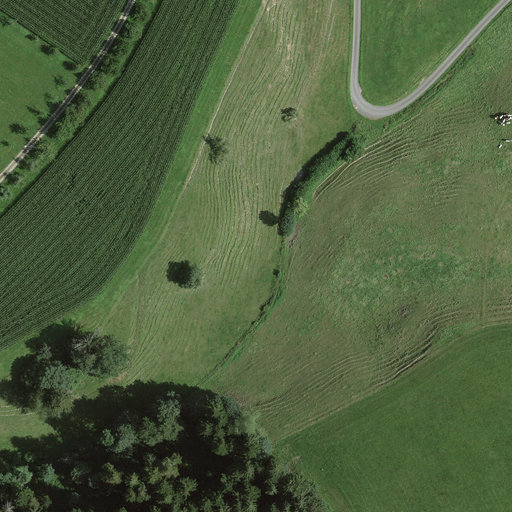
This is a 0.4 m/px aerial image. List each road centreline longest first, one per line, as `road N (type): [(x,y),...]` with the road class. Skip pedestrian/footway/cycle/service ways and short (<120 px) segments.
road 1 (track): [(357,0),(354,85),(371,111),(398,106),(420,90),(506,0)]
road 2 (track): [(0,176),(47,128),(131,0)]
